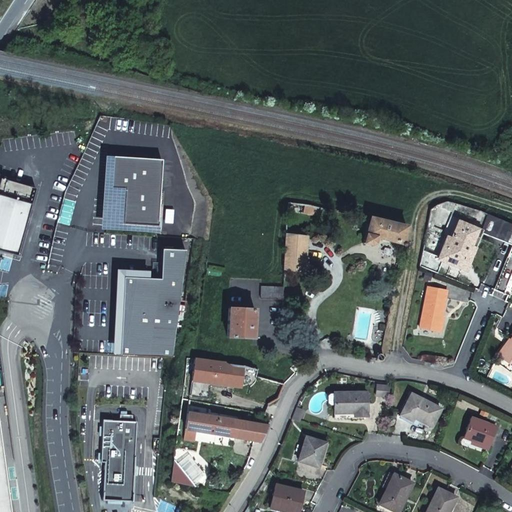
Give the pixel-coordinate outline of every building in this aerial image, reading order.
[(112,159),(110,185),(125,186),(124,193),(122,226),(157,228),(162,162),(112,159)] [(32,206),(36,190),(1,181),(0,182),(0,252),(18,258),(33,206),(32,206)] [(125,186),(110,185),(109,192),(124,193),(125,186)] [(307,207),(295,205),(294,213),(318,217),(319,209),(307,207)] [(375,239),(402,245),(405,227),(368,218),(362,243),(370,245),(374,243),(375,239)] [(446,249),(441,262),(461,270),(470,247),(474,249),(481,231),(457,222),(450,239),(446,237),(442,247),(446,249)] [(285,234),(284,268),(303,270),(305,237),(285,234)] [(446,249),(442,247),(437,260),(441,262),(446,249)] [(465,271),(474,249),(470,247),(461,270),(465,271)] [(119,356),(171,358),(185,251),(161,250),(160,280),(123,278),(119,356)] [(427,286),(417,327),(436,331),(444,299),(442,299),(444,291),(427,286)] [(283,287),(261,287),(260,299),(282,300),(283,287)] [(228,309),(227,324),(227,337),(252,339),(254,311),(228,309)] [(511,340),(511,342),(511,343),(501,360),(511,367),(511,340)] [(498,358),(501,360),(511,343),(511,342),(510,341),(498,358)] [(251,354),(253,346),(229,342),(228,350),(251,354)] [(255,355),(251,354),(228,350),(225,364),(241,367),(253,369),(255,355)] [(225,364),(193,360),(189,395),(207,397),(209,384),(238,386),(241,367),(225,364)] [(273,379),(285,382),(287,376),(257,370),(256,376),(273,379)] [(278,398),(285,382),(273,379),(266,405),(278,398)] [(389,396),(389,386),(378,385),(378,395),(389,396)] [(354,416),(367,416),(366,392),(334,393),(334,412),(354,412),(354,416)] [(415,417),(432,426),(441,409),(412,393),(401,414),(413,420),(415,417)] [(219,418),(186,413),(184,430),(183,430),(182,440),(194,442),(195,432),(216,435),(219,418)] [(119,421),(102,420),(100,465),(104,465),(102,500),(131,502),(136,422),(132,422),(133,416),(120,415),(119,421)] [(464,437),(489,446),(496,427),(471,417),(464,437)] [(266,426),(219,418),(216,435),(259,442),(266,426)] [(11,511),(0,427),(0,511),(11,511)] [(299,461),(319,467),(326,443),(306,437),(299,461)] [(380,504),(397,511),(399,511),(413,483),(394,474),(388,485),(389,486),(380,504)] [(285,511),(299,511),(304,492),(277,486),(272,508),(286,511),(285,511)] [(449,511),(457,497),(438,489),(427,511),(449,511)]
